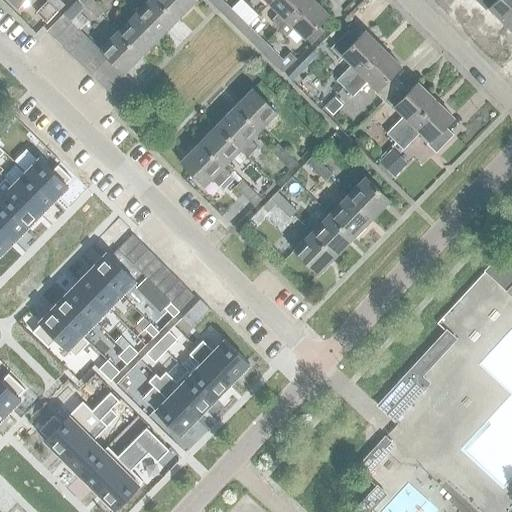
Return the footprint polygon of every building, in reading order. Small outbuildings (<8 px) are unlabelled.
[(64,5),(59,0),(49,0),(47,3),(57,13),(64,5)] [(78,0),(87,9),(94,2),(91,0),(78,0)] [(134,13),(158,37),(175,19),(157,0),(141,0),(144,3),(134,13)] [(157,0),(175,19),(193,0),(157,0)] [(230,8),(221,0),(207,0),(223,15),(230,8)] [(236,0),(230,7),(246,23),(256,13),(242,0),(236,0)] [(277,29),(305,0),(270,0),(266,5),(275,14),(268,20),(277,29)] [(315,26),(326,16),(309,0),(305,0),(277,29),(283,35),(289,28),(302,40),(304,38),(310,45),(322,33),(315,26)] [(511,0),(494,0),(487,8),(506,27),(511,20),(511,0)] [(63,14),(70,21),(82,9),(75,2),(63,14)] [(103,12),(94,2),(87,9),(96,18),(103,12)] [(230,8),(223,15),(240,32),(247,25),(230,8)] [(158,37),(134,13),(115,32),(140,55),(158,37)] [(62,15),(46,32),(54,40),(69,23),(62,15)] [(69,23),(54,40),(61,47),(77,31),(69,23)] [(247,25),(240,32),(257,49),(264,42),(247,25)] [(77,31),(61,47),(69,54),(84,38),(77,31)] [(140,55),(115,32),(97,51),(99,53),(106,60),(113,67),(120,74),(121,74),(140,55)] [(336,80),(343,87),(357,73),(380,49),(364,33),(356,41),(346,32),(328,50),(338,59),(340,57),(350,66),(336,80)] [(84,38),(69,54),(76,61),(92,46),(84,38)] [(264,42),(257,49),(275,67),(282,60),(264,42)] [(92,46),(76,61),(83,68),(99,53),(97,51),(92,46)] [(372,93),(381,102),(399,84),(390,75),(398,67),(380,49),(357,73),(343,87),(352,95),(365,82),(374,91),(372,93)] [(99,53),(83,68),(91,76),(106,60),(99,53)] [(106,60),(91,76),(98,83),(113,67),(106,60)] [(98,83),(105,90),(120,74),(113,67),(98,83)] [(105,90),(113,97),(128,81),(121,74),(120,74),(105,90)] [(120,104),(136,88),(128,81),(113,97),(120,104)] [(383,133),(393,143),(433,101),(416,84),(407,92),(399,84),(381,102),(390,111),(393,108),(400,116),(383,133)] [(250,91),(232,110),(255,133),(273,114),(250,91)] [(334,99),(324,109),(331,117),(342,107),(334,99)] [(433,101),(393,143),(401,151),(418,134),(427,143),(425,145),(434,154),(452,136),(443,127),(451,119),(433,101)] [(232,110),(214,128),(237,151),(241,146),(250,155),(259,147),(250,138),(255,133),(232,110)] [(214,128),(196,145),(228,177),(232,173),(223,165),(237,151),(214,128)] [(270,151),(280,160),(286,154),(277,144),(270,151)] [(228,177),(196,145),(178,164),(201,187),(212,176),(221,185),(228,177)] [(389,152),(379,163),(394,178),(405,167),(389,152)] [(296,163),(286,154),(280,160),(289,170),(296,163)] [(306,162),(315,172),(322,165),(312,156),(306,162)] [(38,158),(25,171),(54,200),(67,187),(65,184),(71,179),(57,165),(51,171),(38,158)] [(331,175),(322,165),(315,172),(324,181),(331,175)] [(25,171),(12,184),(41,214),(54,200),(25,171)] [(5,178),(0,182),(0,199),(28,227),(41,214),(12,184),(5,178)] [(363,178),(345,196),(368,219),(386,201),(363,178)] [(251,190),(241,180),(235,187),(245,196),(251,190)] [(251,190),(245,196),(255,206),(261,199),(251,190)] [(286,201),(276,192),(269,199),(275,205),(279,208),(286,201)] [(345,196),(327,214),(350,238),(368,219),(345,196)] [(0,199),(0,226),(14,241),(28,227),(0,199)] [(269,199),(261,207),(267,214),(275,205),(269,199)] [(295,211),(286,201),(279,208),(288,218),(295,211)] [(327,214),(310,233),(333,255),(350,238),(327,214)] [(0,255),(14,241),(0,226),(0,255)] [(132,234),(117,249),(125,257),(140,241),(133,233),(132,234)] [(315,274),(333,255),(310,233),(291,251),(315,274)] [(140,241),(125,257),(133,265),(148,249),(140,241)] [(117,249),(110,257),(134,280),(141,274),(140,272),(133,265),(125,257),(117,249)] [(148,249),(133,265),(140,272),(156,257),(148,249)] [(106,252),(92,266),(122,295),(135,281),(134,280),(110,257),(106,252)] [(511,265),(500,255),(485,271),(511,295),(511,265)] [(156,257),(140,272),(141,274),(148,280),(164,264),(156,257)] [(164,264),(148,280),(156,288),(171,272),(164,264)] [(92,266),(79,280),(108,308),(122,295),(92,266)] [(171,272),(156,288),(163,296),(179,280),(171,272)] [(79,280),(65,293),(95,322),(108,308),(79,280)] [(179,280),(163,296),(171,303),(187,288),(179,280)] [(187,288),(171,303),(179,311),(194,295),(187,288)] [(65,293),(52,307),(81,336),(95,322),(65,293)] [(199,299),(190,308),(200,318),(208,309),(199,299)] [(170,303),(164,309),(173,318),(178,312),(170,303)] [(40,324),(31,332),(47,348),(56,339),(74,357),(88,342),(81,336),(52,307),(38,322),(40,324)] [(149,324),(144,330),(152,338),(158,332),(149,324)] [(168,331),(157,343),(165,351),(176,340),(168,331)] [(446,331),(445,332),(377,406),(393,421),(428,383),(420,376),(454,339),(446,331)] [(202,341),(195,347),(231,383),(249,364),(223,339),(212,351),(202,341)] [(157,343),(145,354),(154,363),(165,351),(157,343)] [(128,345),(123,351),(131,359),(137,353),(128,345)] [(195,361),(185,372),(214,400),(231,383),(195,347),(188,354),(195,361)] [(123,351),(117,356),(126,365),(131,359),(123,351)] [(107,360),(98,369),(110,381),(119,372),(107,360)] [(165,372),(159,378),(198,416),(214,400),(185,372),(175,382),(165,372)] [(0,408),(6,414),(20,400),(17,397),(24,390),(8,374),(1,381),(0,379),(0,408)] [(155,374),(147,382),(165,399),(154,410),(180,435),(198,416),(159,378),(155,374)] [(53,415),(35,433),(61,458),(110,409),(118,401),(110,392),(91,411),(82,402),(61,422),(53,415)] [(110,409),(61,458),(79,475),(103,450),(93,440),(117,416),(110,409)] [(103,450),(79,475),(97,492),(153,435),(146,427),(116,457),(107,447),(103,450)] [(153,435),(97,492),(115,509),(142,482),(131,471),(147,454),(156,463),(169,450),(153,435)] [(361,463),(369,470),(369,471),(393,446),(384,438),(361,463)] [(376,487),(376,488),(353,511),(368,511),(384,495),(376,487)]
